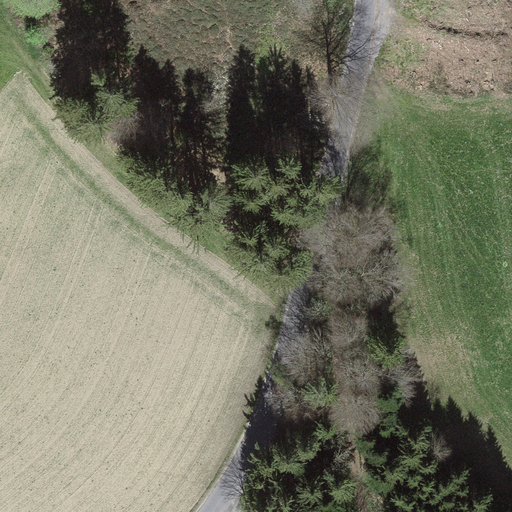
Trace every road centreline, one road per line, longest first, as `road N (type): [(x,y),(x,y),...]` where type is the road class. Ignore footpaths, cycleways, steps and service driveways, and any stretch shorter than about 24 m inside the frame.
road 1 (tertiary): [(369,0),(320,253),(239,474),(214,511)]
road 2 (track): [(320,253),(364,511)]
